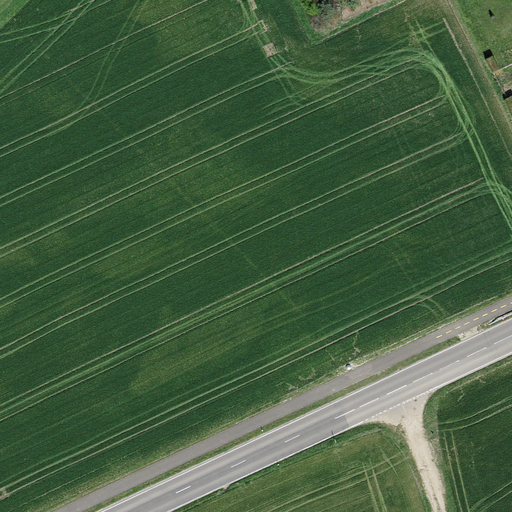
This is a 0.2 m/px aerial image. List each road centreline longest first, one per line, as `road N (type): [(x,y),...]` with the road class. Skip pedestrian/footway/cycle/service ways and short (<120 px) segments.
road 1 (secondary): [(511,336),(137,511)]
road 2 (track): [(395,391),(434,511)]
